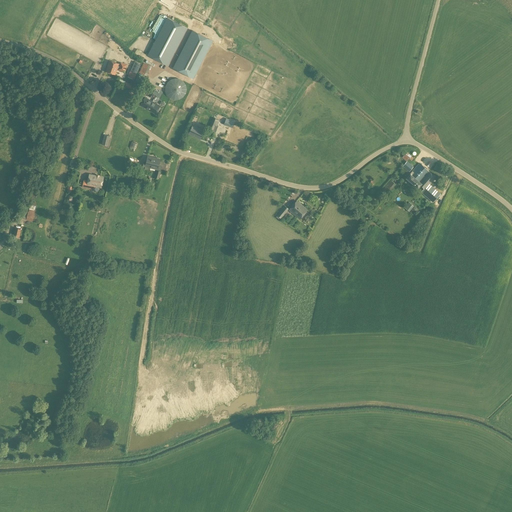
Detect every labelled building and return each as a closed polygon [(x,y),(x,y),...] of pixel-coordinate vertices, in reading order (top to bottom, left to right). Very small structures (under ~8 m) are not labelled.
[(168,17),(148,55),(168,65),(188,28),(168,17)] [(213,41),(193,31),(173,68),(192,79),(213,41)] [(146,55),(137,49),(134,53),(139,56),(143,59),(146,55)] [(120,64),(118,64),(109,61),(106,72),(115,74),(117,69),(118,69),(118,70),(124,72),(127,65),(120,62),(120,64)] [(135,62),(128,77),(134,79),(140,65),(135,62)] [(150,66),(143,63),(139,73),(146,76),(150,66)] [(184,80),(182,79),(181,76),(177,75),(173,76),(171,79),(172,84),(172,87),(175,90),(178,91),(182,91),(184,89),(186,87),(186,84),(185,82),(184,80)] [(132,84),(120,79),(118,83),(124,86),(130,89),(132,84)] [(155,114),(160,106),(145,97),(140,105),(155,114)] [(213,117),(208,130),(212,131),(215,125),(217,126),(219,120),(213,117)] [(227,118),(226,121),(224,124),(231,127),(233,128),(234,125),(236,122),(227,118)] [(188,134),(200,139),(204,131),(192,126),(188,134)] [(108,146),(110,136),(104,135),(101,144),(108,146)] [(402,158),(406,162),(402,166),(409,171),(413,167),(407,161),(409,159),(411,161),(414,158),(411,156),(406,152),(402,158)] [(147,156),(146,162),(144,161),(142,169),(150,171),(150,168),(156,169),(156,170),(154,178),(159,179),(161,171),(162,166),(158,166),(160,159),(147,156)] [(419,163),(410,174),(406,178),(417,188),(420,185),(424,189),(421,192),(433,202),(440,194),(432,187),(434,185),(432,182),(436,178),(419,163)] [(444,176),(447,170),(436,164),(433,169),(444,176)] [(89,175),(88,180),(84,179),(82,187),(94,189),(95,186),(101,187),(103,178),(89,175)] [(387,194),(396,184),(391,180),(382,190),(387,194)] [(297,201),(289,210),(300,219),(307,210),(297,201)] [(414,206),(409,202),(404,207),(409,212),(414,206)] [(281,218),(288,209),(285,206),(277,216),(281,218)] [(29,211),(28,211),(23,210),(21,217),(26,218),(26,220),(32,221),(34,213),(34,211),(29,209),(29,211)] [(19,238),(21,229),(15,228),(13,236),(19,238)]
